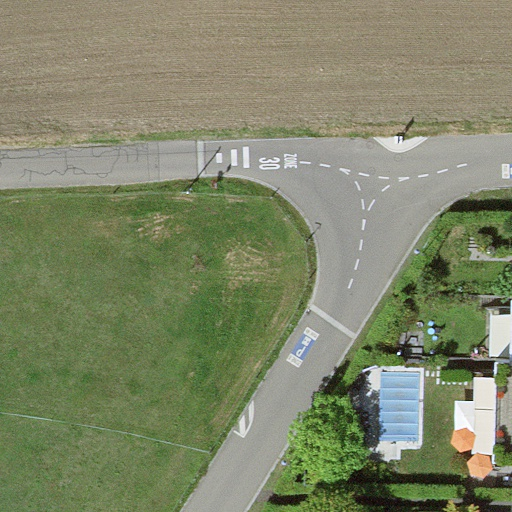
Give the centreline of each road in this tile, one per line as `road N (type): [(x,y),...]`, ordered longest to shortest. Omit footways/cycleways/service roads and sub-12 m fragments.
road 1 (unclassified): [(420,154),(0,162)]
road 2 (residential): [(209,511),(351,285),(420,154)]
